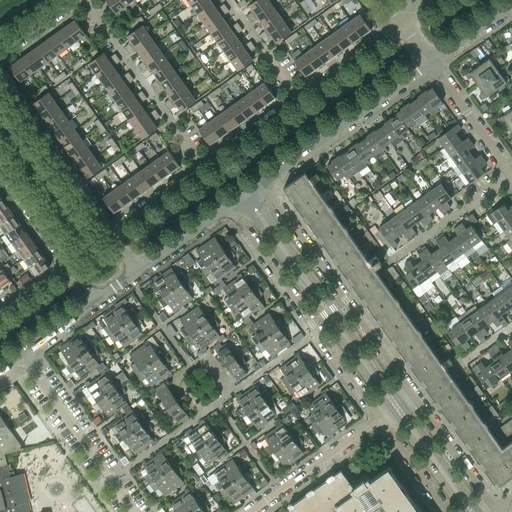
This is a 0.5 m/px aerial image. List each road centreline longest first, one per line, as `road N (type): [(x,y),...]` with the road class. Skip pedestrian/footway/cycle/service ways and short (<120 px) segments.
road 1 (residential): [(108,235),(403,25)]
road 2 (tertiary): [(240,198),(392,410)]
road 3 (tertiary): [(401,403),(249,191)]
road 4 (residential): [(380,418),(228,206)]
road 5 (residential): [(413,394),(261,182)]
road 6 (tertiary): [(261,182),(430,62)]
road 7 (residential): [(133,511),(21,354)]
road 8 (residential): [(108,235),(0,83)]
road 9 (residential): [(250,511),(380,418)]
road 10 (residential): [(497,511),(413,394)]
road 11 (residential): [(511,174),(430,62)]
road 12 (tertiary): [(479,511),(401,403)]
road 13 (tertiary): [(392,410),(464,511)]
